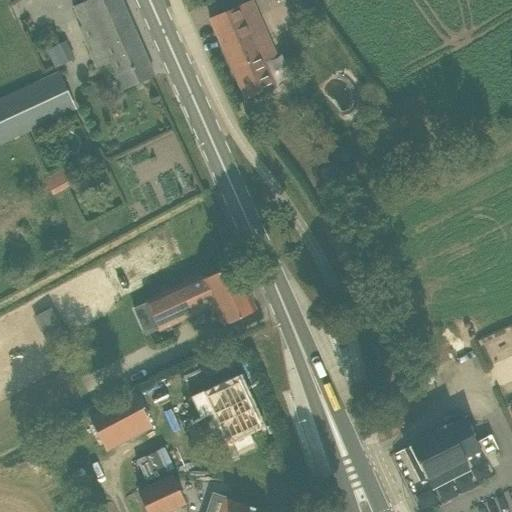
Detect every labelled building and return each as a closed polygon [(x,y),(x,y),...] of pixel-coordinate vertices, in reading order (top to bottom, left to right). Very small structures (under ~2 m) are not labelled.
[(85,0),(73,5),(82,25),(78,27),(96,68),(109,61),(121,88),(153,75),(121,0),(85,0)] [(245,98),(273,87),(261,60),(275,52),(253,1),(209,20),(245,98)] [(75,59),(66,40),(52,47),(60,65),(75,59)] [(0,144),(77,107),(59,69),(0,97),(0,144)] [(53,195),(74,184),(66,168),(44,179),(53,195)] [(251,311),(254,304),(235,263),(202,280),(200,275),(147,300),(161,332),(213,305),(223,325),(251,311)] [(34,315),(46,335),(61,326),(49,306),(34,315)] [(204,390),(190,396),(200,418),(213,412),(225,439),(229,438),(236,452),(254,444),(247,429),(258,424),(238,381),(207,395),(204,390)] [(136,428),(123,404),(80,427),(94,451),(136,428)] [(437,415),(418,424),(425,438),(409,446),(425,478),(480,450),(464,419),(444,429),(437,415)] [(141,476),(168,468),(163,448),(136,455),(141,476)] [(137,490),(147,511),(167,511),(185,504),(171,474),(137,490)] [(266,511),(222,498),(217,511),(266,511)]
